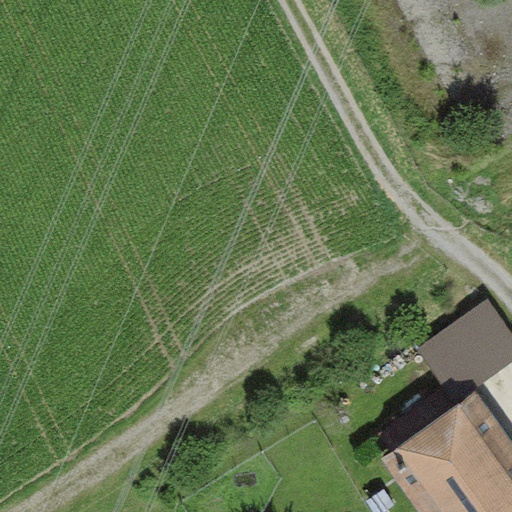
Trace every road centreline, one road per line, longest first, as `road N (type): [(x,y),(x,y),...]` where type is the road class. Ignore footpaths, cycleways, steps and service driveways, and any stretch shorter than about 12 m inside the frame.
road 1 (track): [(469,254),(56,511)]
road 2 (track): [(303,0),(469,254),(511,304)]
